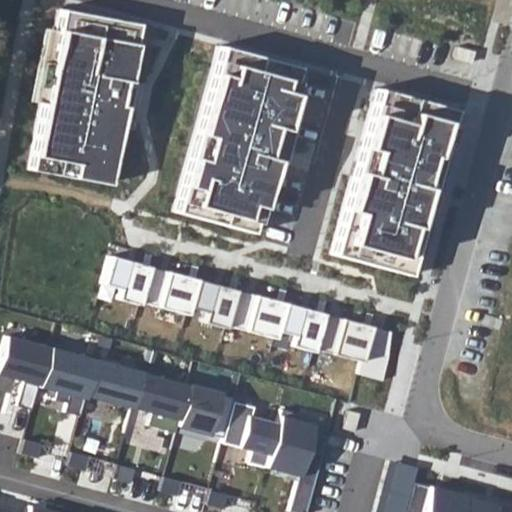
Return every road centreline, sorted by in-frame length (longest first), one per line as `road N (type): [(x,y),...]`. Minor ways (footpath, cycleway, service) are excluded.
road 1 (residential): [(117,0),(503,102)]
road 2 (residential): [(412,425),(503,102)]
road 3 (residential): [(0,479),(122,511)]
